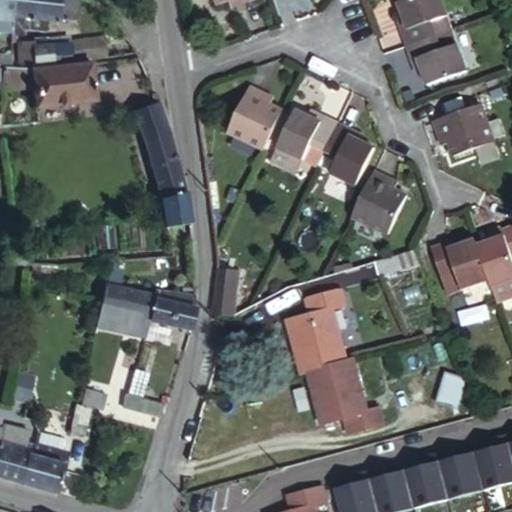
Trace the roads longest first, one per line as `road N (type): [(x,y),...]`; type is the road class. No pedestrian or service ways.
road 1 (residential): [(159,511),(204,327),(202,220),(175,70)]
road 2 (residential): [(175,70),(278,41),(373,87),(387,130),(416,153),(428,187),(459,207)]
